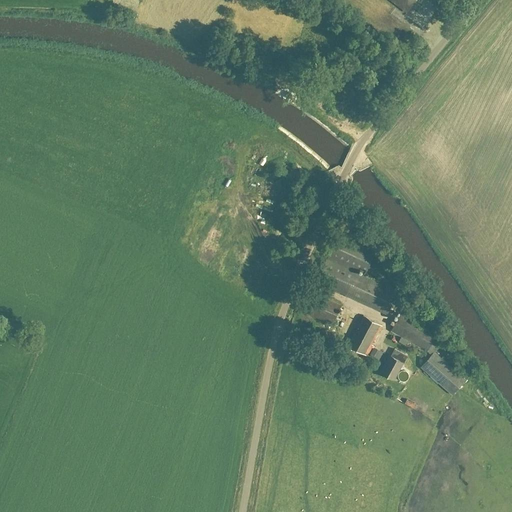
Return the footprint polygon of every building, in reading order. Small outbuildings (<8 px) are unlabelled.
[(389,0),(406,13),(416,0),(389,0)] [(447,22),(437,15),(447,2),(443,0),(420,0),(408,17),(436,38),(447,22)] [(292,99),(290,106),(298,109),(300,102),(292,99)] [(281,202),(282,195),(265,191),(264,198),(281,202)] [(326,260),(315,282),(386,316),(396,293),(363,277),(354,273),(365,248),(338,235),(326,260)] [(402,296),(414,288),(397,263),(385,272),(402,296)] [(331,325),(340,307),(316,296),(308,315),(331,325)] [(434,353),(435,352),(438,349),(431,345),(437,335),(400,314),(389,332),(427,353),(430,356),(420,368),(452,396),(465,381),(434,353)] [(380,327),(362,317),(346,347),(366,357),(371,346),(370,346),(380,327)] [(379,350),(375,358),(380,362),(385,353),(379,350)] [(403,364),(407,357),(394,350),(390,357),(389,356),(380,374),(393,381),(402,364),(403,364)]
